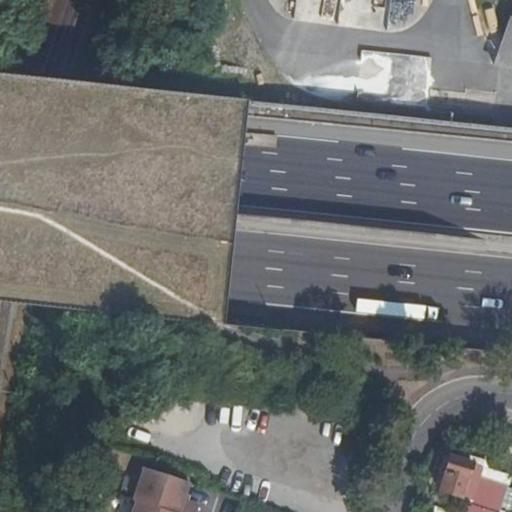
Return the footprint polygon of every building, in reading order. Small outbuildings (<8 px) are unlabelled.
[(307,0),(306,21),(322,23),(324,0),(307,0)] [(511,73),(511,21),(511,22),(495,68),(511,73)] [(380,53),(378,93),(428,95),(430,55),(380,53)] [(459,499),(455,511),(501,511),(509,487),(479,478),(482,468),(450,459),(440,493),(459,499)] [(509,487),(511,477),(482,468),(479,478),(509,487)] [(189,511),(192,505),(176,500),(181,483),(135,469),(126,502),(129,502),(126,511),(189,511)]
